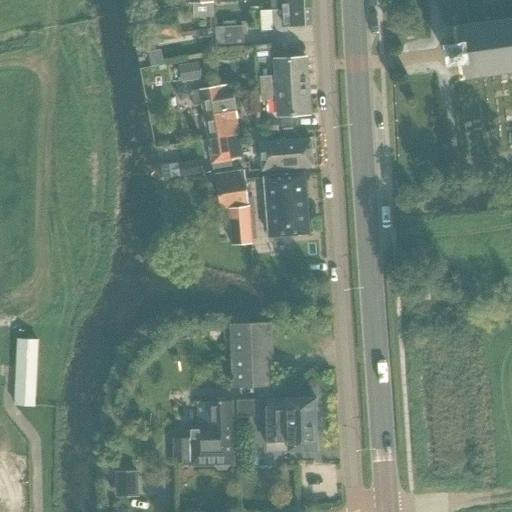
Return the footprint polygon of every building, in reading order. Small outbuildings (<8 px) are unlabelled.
[(271,0),(272,11),(281,10),(280,0),(271,0)] [(280,0),(281,10),(272,11),(273,33),(288,32),(288,26),(304,26),(303,0),(280,0)] [(158,39),(180,37),(178,8),(155,10),(158,39)] [(511,71),(511,18),(454,26),(454,29),(455,29),(457,43),(451,44),(451,43),(447,43),(450,64),(454,64),(453,62),(460,61),(462,76),(461,76),(462,78),(511,71)] [(244,43),(243,26),(236,26),(236,21),(223,22),(223,27),(217,28),(218,45),(244,43)] [(256,46),(257,58),(278,56),(278,45),(256,46)] [(164,64),(161,49),(152,51),(156,65),(164,64)] [(261,78),(261,89),(308,86),(306,58),(275,60),(276,82),(271,82),(271,77),(261,78)] [(182,83),(202,80),(199,62),(179,65),(182,83)] [(229,98),(227,86),(200,90),(205,119),(225,116),(226,120),(236,118),(237,118),(234,97),(229,98)] [(278,116),(309,114),(308,86),(261,89),(262,100),(272,100),(272,95),(277,94),(278,116)] [(261,113),(259,91),(243,92),(245,114),(261,113)] [(239,135),(236,118),(226,120),(225,116),(205,119),(208,141),(239,135)] [(262,132),(278,132),(278,119),(261,120),(262,132)] [(231,165),(230,161),(243,158),(239,135),(208,141),(212,164),(213,163),(214,168),(231,165)] [(260,143),(263,171),(313,167),(311,139),(260,143)] [(201,161),(170,164),(161,165),(162,179),(171,177),(177,177),(202,174),(201,161)] [(229,208),(232,244),(252,242),(246,179),(245,179),(244,171),(216,175),(218,190),(215,191),(217,206),(221,206),(221,209),(229,208)] [(264,177),(269,238),(310,234),(305,174),(264,177)] [(233,388),(274,386),(272,323),(231,325),(233,388)] [(190,329),(181,329),(181,338),(190,338),(190,329)] [(35,404),(38,340),(18,339),(16,404),(35,404)] [(288,449),(289,450),(317,451),(316,399),(287,398),(287,399),(267,400),(269,450),(288,449)] [(199,426),(187,426),(187,438),(174,439),(174,463),(200,462),(200,467),(216,466),(218,470),(226,470),(228,466),(234,466),(232,401),(226,401),(226,399),(217,399),(217,402),(198,402),(199,426)] [(259,417),(258,400),(237,401),(237,418),(259,417)] [(138,496),(137,472),(117,472),(117,497),(138,496)]
